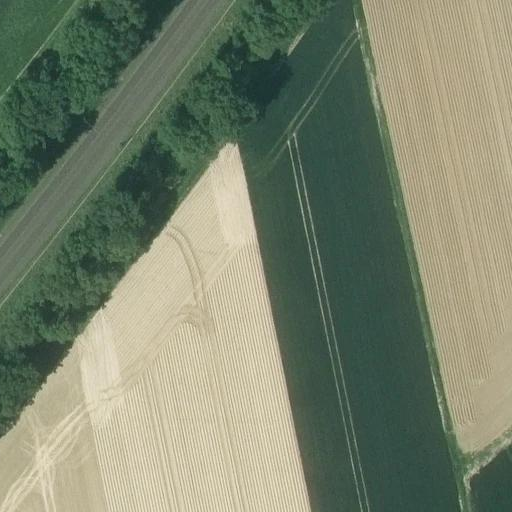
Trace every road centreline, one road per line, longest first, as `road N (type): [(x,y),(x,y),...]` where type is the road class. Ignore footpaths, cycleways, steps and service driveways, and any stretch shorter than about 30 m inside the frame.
road 1 (track): [(0,421),(314,0)]
road 2 (track): [(472,511),(361,0)]
